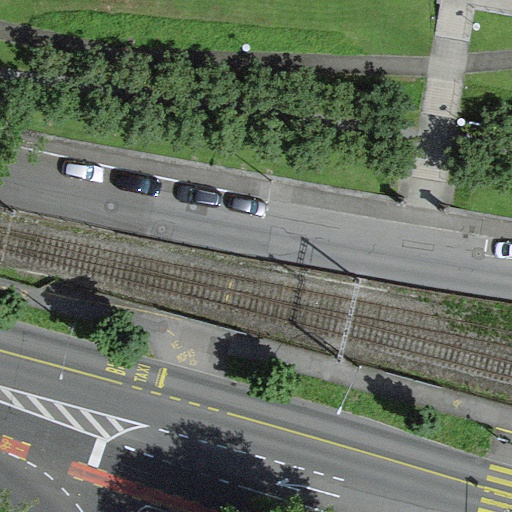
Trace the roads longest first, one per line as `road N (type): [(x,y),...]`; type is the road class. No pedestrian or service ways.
road 1 (residential): [(0,173),(511,269)]
road 2 (primary): [(218,455),(400,511)]
road 3 (primary): [(0,394),(124,429)]
